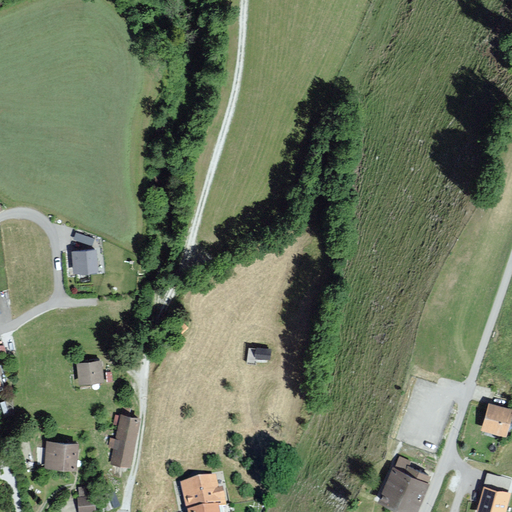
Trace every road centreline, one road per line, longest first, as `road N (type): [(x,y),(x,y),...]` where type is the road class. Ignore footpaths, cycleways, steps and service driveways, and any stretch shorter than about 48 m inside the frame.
road 1 (track): [(245,0),(231,105),(180,272)]
road 2 (track): [(180,272),(141,383),(139,442),(121,511)]
road 3 (unclassified): [(511,258),(462,409)]
road 4 (residential): [(0,218),(17,212),(42,219),(52,235),(61,299)]
road 5 (unclassified): [(447,459),(414,447),(432,397),(462,409)]
